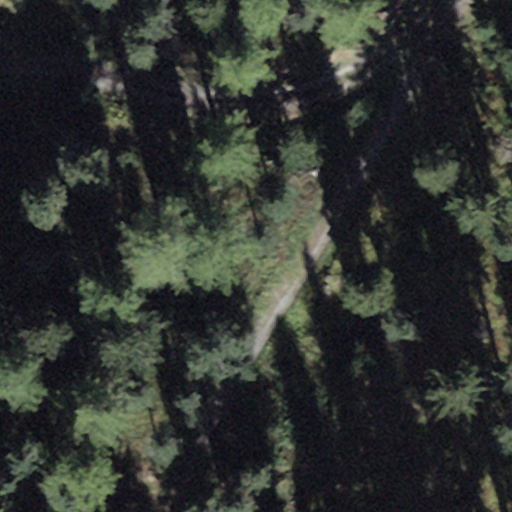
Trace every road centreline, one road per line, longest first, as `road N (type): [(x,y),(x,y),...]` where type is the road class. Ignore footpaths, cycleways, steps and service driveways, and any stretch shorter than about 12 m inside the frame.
road 1 (track): [(461,0),(164,511)]
road 2 (track): [(0,65),(260,89),(310,86),(354,75),(445,27)]
